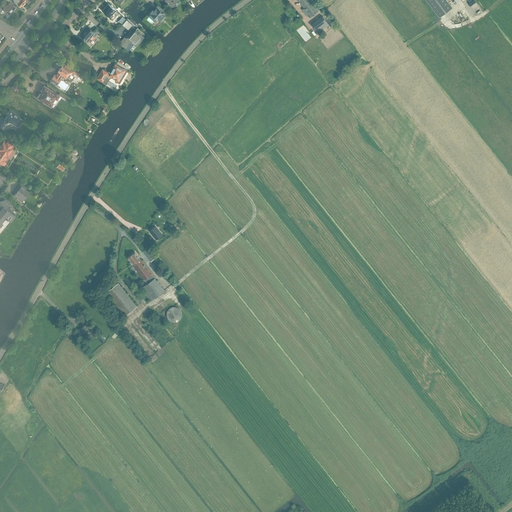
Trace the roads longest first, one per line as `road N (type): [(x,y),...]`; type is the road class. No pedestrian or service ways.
road 1 (residential): [(0,355),(173,70),(249,0)]
road 2 (track): [(163,85),(252,203),(253,218),(129,322)]
road 3 (residential): [(0,87),(88,0)]
